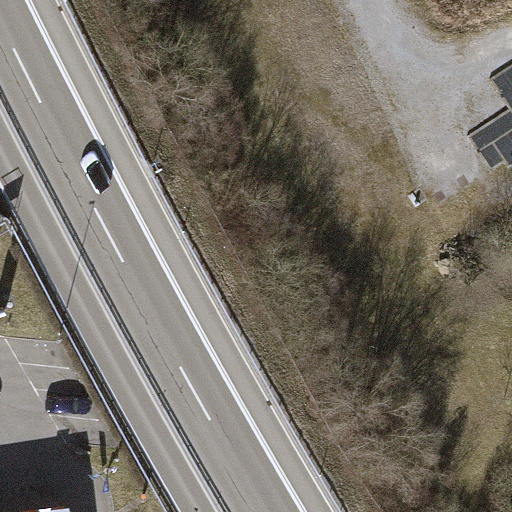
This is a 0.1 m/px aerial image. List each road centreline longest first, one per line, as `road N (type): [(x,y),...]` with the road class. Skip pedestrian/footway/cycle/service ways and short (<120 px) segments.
road 1 (trunk): [(264,511),(101,220),(0,16)]
road 2 (trunk): [(0,146),(198,511)]
road 3 (track): [(358,0),(419,158),(511,94)]
